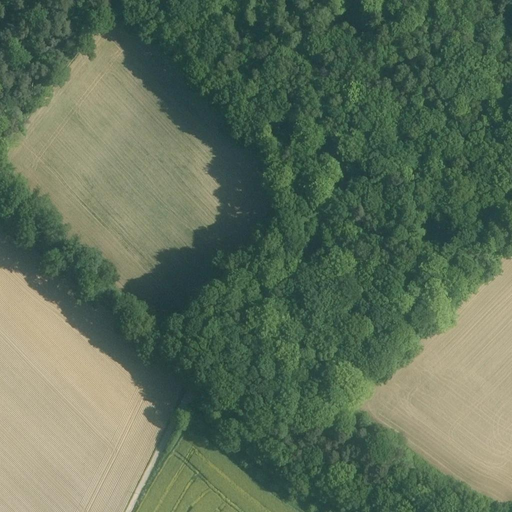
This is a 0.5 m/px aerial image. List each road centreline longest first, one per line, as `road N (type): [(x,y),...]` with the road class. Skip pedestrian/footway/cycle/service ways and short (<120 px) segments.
road 1 (unclassified): [(394,511),(286,462),(196,385),(184,393),(125,511)]
road 2 (track): [(196,385),(332,383),(372,339),(252,219)]
